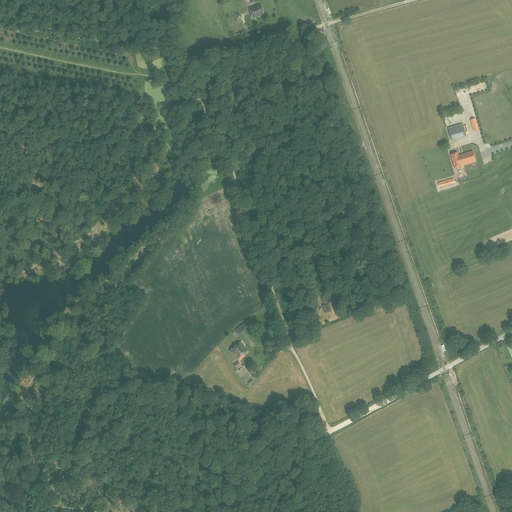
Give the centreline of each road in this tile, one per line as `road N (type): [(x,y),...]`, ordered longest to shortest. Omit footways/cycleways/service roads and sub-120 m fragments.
road 1 (track): [(304,446),(330,432),(227,156)]
road 2 (unclassified): [(330,432),(511,331)]
road 3 (track): [(240,47),(408,0)]
road 4 (track): [(199,511),(304,446)]
